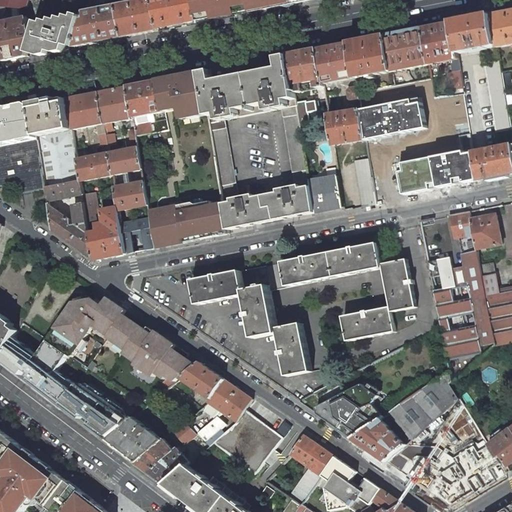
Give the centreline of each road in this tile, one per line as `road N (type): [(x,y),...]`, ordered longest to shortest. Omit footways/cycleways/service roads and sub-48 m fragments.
road 1 (residential): [(103,281),(111,270),(511,190)]
road 2 (secondary): [(402,0),(0,77)]
road 3 (residential): [(103,281),(433,511)]
road 4 (secondary): [(0,382),(167,511)]
road 5 (residential): [(0,209),(103,281)]
